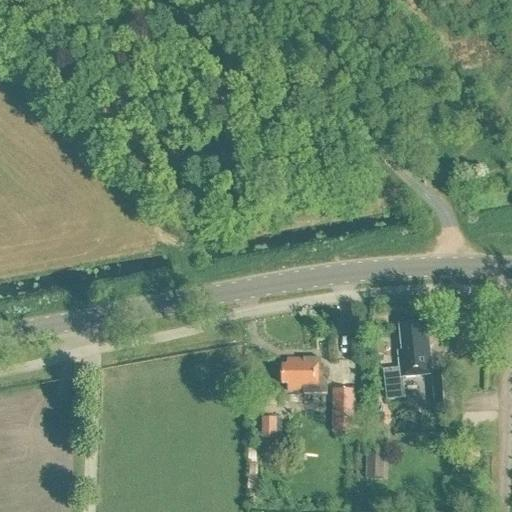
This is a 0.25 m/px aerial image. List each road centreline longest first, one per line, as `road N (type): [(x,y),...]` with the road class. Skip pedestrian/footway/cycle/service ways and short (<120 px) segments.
road 1 (tertiary): [(0,334),(337,277),(511,268)]
road 2 (track): [(425,189),(181,235)]
road 3 (track): [(511,92),(483,137),(425,189),(444,206),(456,268)]
road 4 (track): [(489,511),(495,294)]
